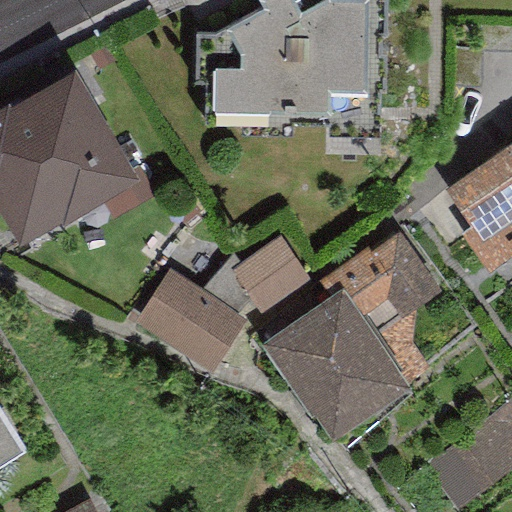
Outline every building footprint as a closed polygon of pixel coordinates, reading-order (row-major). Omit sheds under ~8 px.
[(376,137),(379,0),(274,0),(257,9),(263,18),(217,42),(195,42),(192,130),(376,137)] [(72,80),(0,120),(0,231),(17,262),(137,196),(72,80)] [(511,148),(441,197),(468,236),(458,243),(484,280),(510,262),(511,264),(511,148)] [(458,243),(468,236),(441,197),(421,211),(448,250),(458,243)] [(366,254),(320,286),(331,302),(344,293),(376,340),(412,316),(438,298),(398,239),(370,259),(366,254)] [(244,267),(233,274),(250,304),(259,320),(307,285),(279,244),(244,267)] [(200,297),(236,320),(250,304),(233,274),(244,267),(231,257),(200,297)] [(200,297),(168,275),(132,327),(211,380),(246,327),(236,320),(200,297)] [(331,302),(262,352),(335,450),(412,398),(406,388),(376,340),(344,293),(331,302)] [(411,349),(412,316),(376,340),(406,388),(424,372),(411,349)] [(511,399),(419,471),(450,511),(467,511),(511,478),(511,399)] [(0,474),(23,461),(0,423),(0,474)] [(100,511),(89,492),(52,511),(100,511)]
